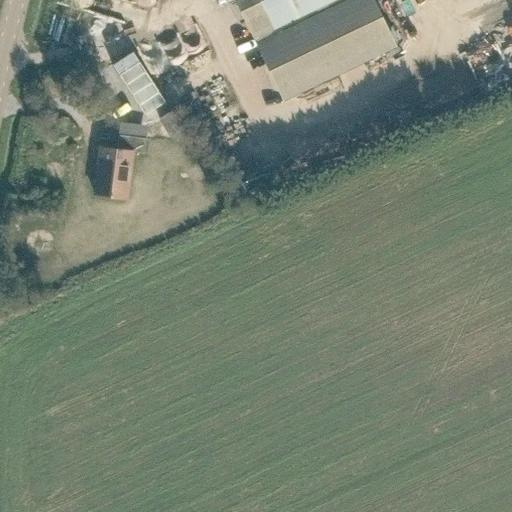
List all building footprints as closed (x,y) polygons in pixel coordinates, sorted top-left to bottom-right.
[(237,0),(255,36),(330,0),(237,0)] [(372,0),(330,0),(255,36),(284,96),(394,43),(372,0)] [(172,111),(159,119),(173,140),(185,132),(172,111)] [(157,113),(147,116),(151,134),(160,131),(157,113)] [(129,199),(136,152),(145,153),(146,137),(119,134),(117,148),(101,146),(95,195),(129,199)]
